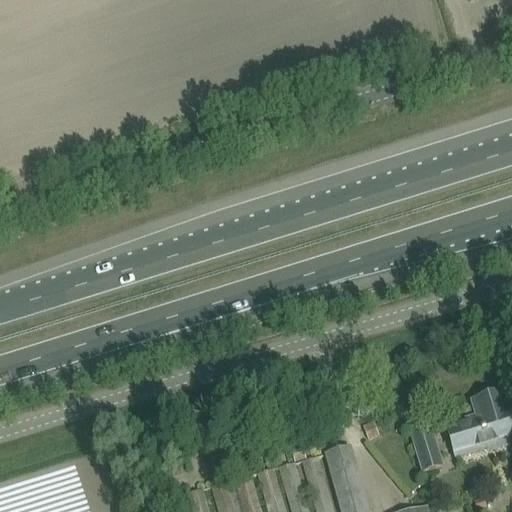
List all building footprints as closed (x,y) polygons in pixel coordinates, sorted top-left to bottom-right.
[(508,403),(505,403),(503,394),(472,404),(478,423),(466,426),(465,422),(446,428),(456,459),(487,450),(487,451),(511,442),(511,424),(507,407),(509,407),(508,403)] [(373,424),(362,428),(368,442),(379,438),(373,424)] [(441,467),(431,433),(412,439),(422,473),(441,467)] [(217,446),(206,453),(213,463),(224,455),(217,446)] [(302,448),(290,452),(294,464),(305,460),(302,448)] [(367,511),(356,469),(350,449),(325,456),(339,511),(367,511)] [(482,500),(473,503),(475,511),(481,511),(486,511),(482,500)]
